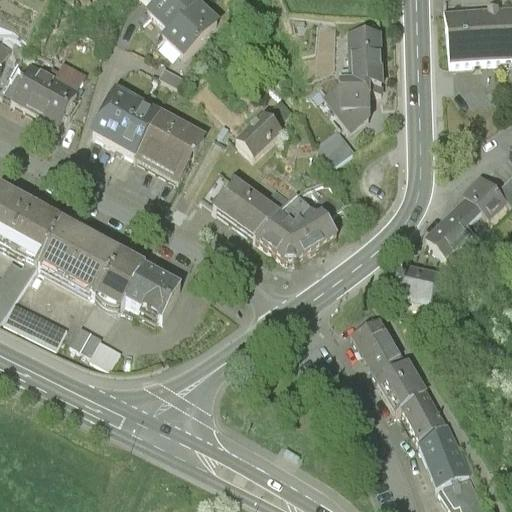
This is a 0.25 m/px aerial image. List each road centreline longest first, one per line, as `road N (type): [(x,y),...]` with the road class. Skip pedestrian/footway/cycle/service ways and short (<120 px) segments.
road 1 (residential): [(292,318),(0,147)]
road 2 (residential): [(494,511),(431,386),(356,271)]
road 3 (secondary): [(415,0),(416,202)]
road 4 (secondary): [(292,318),(134,432)]
road 5 (secondary): [(134,432),(290,511)]
road 6 (secondary): [(0,364),(134,432)]
road 7 (residential): [(368,413),(292,318)]
